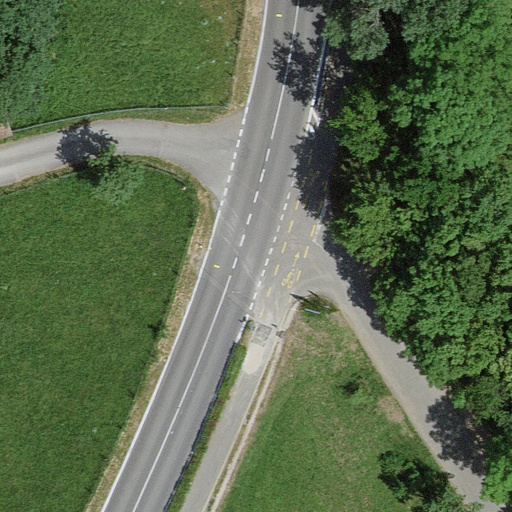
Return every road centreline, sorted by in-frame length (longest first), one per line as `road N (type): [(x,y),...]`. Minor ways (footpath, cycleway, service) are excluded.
road 1 (tertiary): [(138,511),(189,399),(271,166),(301,0)]
road 2 (track): [(271,166),(126,133),(0,167)]
